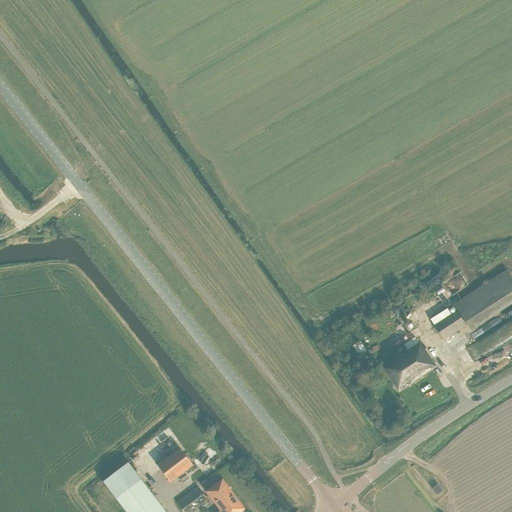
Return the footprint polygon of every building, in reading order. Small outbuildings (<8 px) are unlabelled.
[(456,311),(434,325),(444,340),(452,335),(456,333),(466,326),(456,311)] [(409,350),(383,367),(399,392),(436,367),(425,349),(423,350),(419,344),(409,350)] [(171,482),(192,466),(180,450),(159,466),(171,482)] [(128,463),(103,482),(117,499),(126,511),(166,511),(142,480),(128,463)] [(242,511),(246,509),(223,479),(206,492),(221,511),(242,511)] [(437,496),(443,491),(438,484),(432,489),(437,496)]
